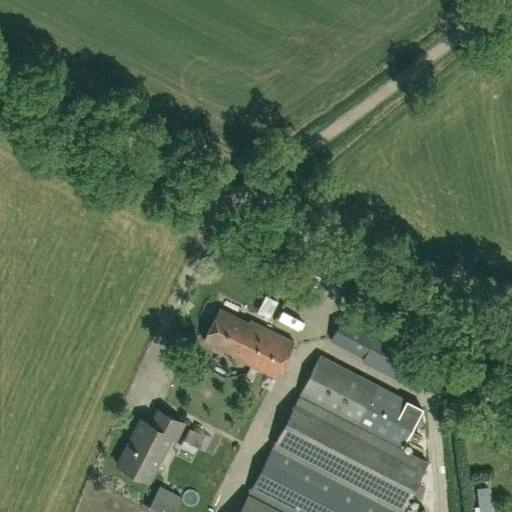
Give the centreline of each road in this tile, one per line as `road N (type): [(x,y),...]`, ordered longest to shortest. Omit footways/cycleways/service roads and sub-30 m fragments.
road 1 (unclassified): [(511,341),(0,79)]
road 2 (track): [(507,0),(263,182),(245,205)]
